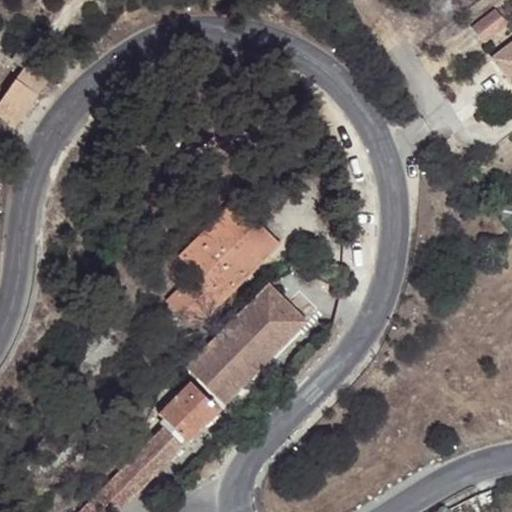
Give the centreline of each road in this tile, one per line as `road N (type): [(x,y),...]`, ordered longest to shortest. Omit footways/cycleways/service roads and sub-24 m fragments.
road 1 (residential): [(246,511),(243,496),(256,464),(373,322),(393,246),(386,160),(344,86),(315,59),(258,35),(200,29),(137,48),(99,75),(32,168),(15,290),(0,336)]
road 2 (residential): [(511,456),(476,466),(396,511)]
